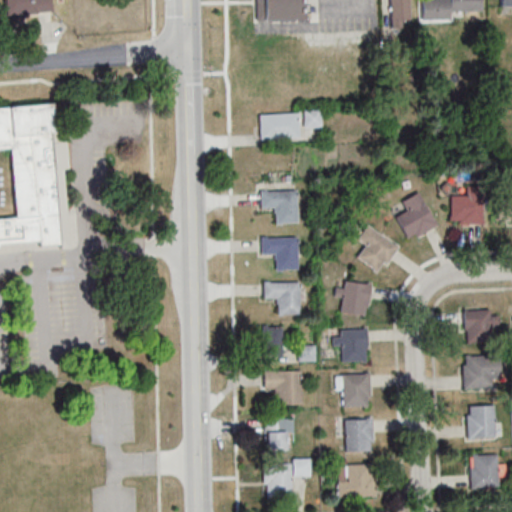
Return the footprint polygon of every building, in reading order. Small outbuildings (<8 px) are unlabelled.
[(5,0),(6,15),(51,14),(51,0),(5,0)] [(256,0),(256,20),(305,20),(305,0),(256,0)] [(389,0),(390,26),(409,26),(408,0),(389,0)] [(477,0),(478,9),(446,11),(446,18),(418,19),(417,0),(477,0)] [(497,0),(511,0),(511,10),(498,11),(497,0)] [(0,108),(51,104),(54,134),(59,133),(59,143),(66,142),(69,170),(62,171),(69,250),(60,251),(59,245),(44,247),(38,241),(0,244),(0,108)] [(321,126),(321,111),(303,111),(303,126),(321,126)] [(261,137),(298,137),(298,114),(261,114),(261,137)] [(256,190),(292,189),(293,221),(272,222),(271,206),(257,206),(256,190)] [(406,212),(396,217),(408,239),(436,225),(419,192),(401,202),(406,212)] [(483,198),(450,198),(450,223),(483,223),(483,198)] [(511,220),(511,199),(495,200),(495,220),(511,220)] [(357,257),(379,273),(398,246),(367,224),(356,241),(364,246),(357,257)] [(256,236),(292,235),(293,268),(272,268),(271,252),(257,253),(256,236)] [(258,281),(294,280),(295,313),(274,313),(273,297),(259,298),(258,281)] [(370,284),(345,280),(344,288),(336,287),(335,298),(343,299),(341,312),(366,315),(370,284)] [(495,307),(464,307),(464,342),(495,342),(495,307)] [(263,355),(281,355),(281,327),(263,327),(263,355)] [(366,361),(366,329),(333,329),(333,348),(341,348),(341,361),(366,361)] [(499,378),(499,354),(462,354),(462,388),(492,388),(492,378),(499,378)] [(260,371),(296,369),(297,402),(276,403),(275,386),(261,387),(260,371)] [(370,406),(370,374),(336,374),(336,393),(341,393),(341,406),(370,406)] [(502,436),(502,423),(494,423),(493,405),(465,405),(466,437),(502,436)] [(292,433),(292,418),(264,418),(264,449),(284,449),(284,433),(292,433)] [(371,418),(345,418),(345,450),(371,450),(371,418)] [(504,465),(497,465),(497,454),(469,454),(469,487),(498,487),(498,475),(504,475),(504,465)] [(264,496),(290,496),(290,475),(309,475),(309,458),(291,458),(291,463),(264,462),(264,496)] [(374,496),(374,464),(338,464),(338,496),(374,496)]
